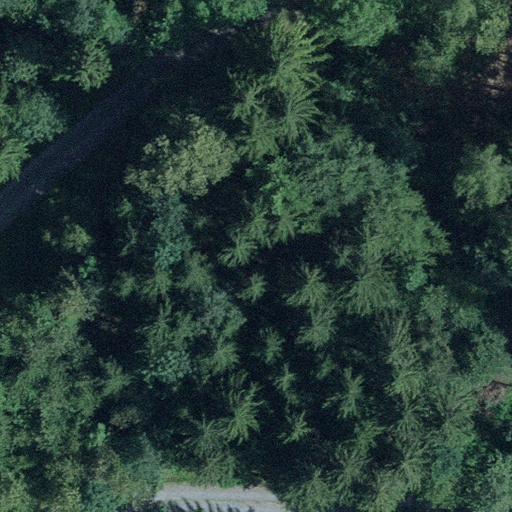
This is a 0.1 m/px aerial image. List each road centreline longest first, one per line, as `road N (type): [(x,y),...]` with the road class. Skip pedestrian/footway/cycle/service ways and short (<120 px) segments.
road 1 (track): [(0,506),(511,503)]
road 2 (track): [(259,0),(181,42),(0,214)]
